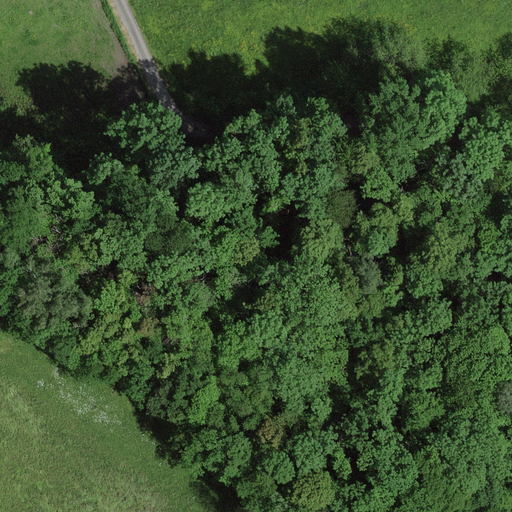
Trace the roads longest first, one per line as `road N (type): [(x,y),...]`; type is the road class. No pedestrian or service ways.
road 1 (unclassified): [(363,143),(256,145),(189,125),(172,108),(116,0)]
road 2 (track): [(511,154),(363,143)]
